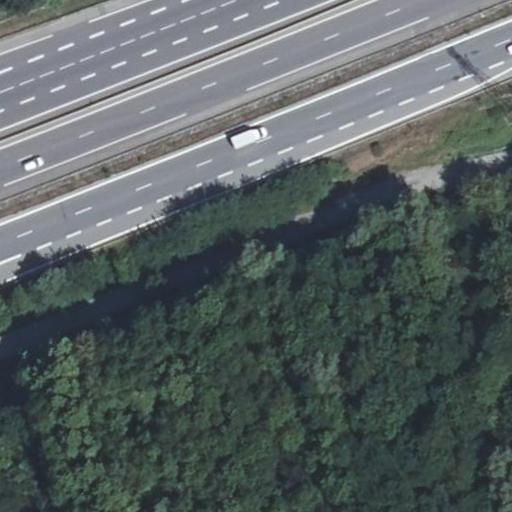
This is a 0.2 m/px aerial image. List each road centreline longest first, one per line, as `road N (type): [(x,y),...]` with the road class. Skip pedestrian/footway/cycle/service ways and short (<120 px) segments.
road 1 (unclassified): [(511,158),(407,186),(0,349)]
road 2 (trunk): [(35,232),(511,41)]
road 3 (motorway): [(0,169),(426,0)]
road 4 (motorway): [(259,0),(16,95)]
